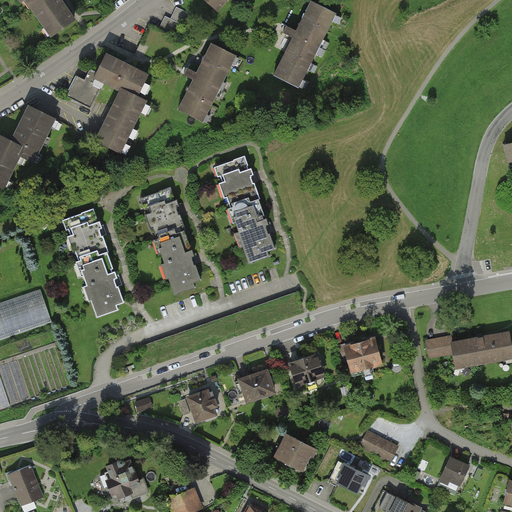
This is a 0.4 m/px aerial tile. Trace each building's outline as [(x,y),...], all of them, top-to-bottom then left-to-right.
[(64,0),(24,0),(50,38),(77,20),(64,0)] [(206,0),(217,10),(225,0),(206,0)] [(338,14),(314,2),(296,35),(274,77),(299,89),(338,14)] [(173,16),(185,22),(189,12),(177,7),(173,16)] [(204,122),(237,56),(213,44),(195,78),(180,110),(204,122)] [(127,65),(108,55),(96,78),(122,91),(109,117),(97,140),(120,151),(145,101),(137,97),(148,76),(127,65)] [(99,88),(78,77),(67,97),(89,108),(99,88)] [(0,134),(0,188),(5,192),(23,158),(35,164),(59,120),(31,106),(12,141),(0,134)] [(246,156),(216,166),(249,265),(279,255),(271,230),(254,180),(246,156)] [(172,188),(142,198),(175,295),(205,285),(197,261),(180,212),(172,188)] [(94,210),(64,221),(98,318),(128,307),(120,283),(102,233),(94,210)] [(0,303),(0,340),(52,322),(41,289),(0,303)] [(456,355),(458,370),(511,360),(511,336),(511,332),(454,343),(456,355)] [(456,355),(454,343),(452,335),(426,340),(430,360),(456,355)] [(380,339),(347,346),(354,375),(387,368),(380,339)] [(322,352),(292,363),(300,387),(330,376),(322,352)] [(271,369),(241,379),(250,405),(280,394),(271,369)] [(0,375),(0,409),(10,406),(0,375)] [(213,388),(186,398),(196,425),(222,415),(213,388)] [(150,398),(135,403),(138,413),(154,408),(150,398)] [(399,449),(367,432),(358,447),(391,464),(399,449)] [(289,433),(277,457),(307,473),(319,448),(289,433)] [(138,458),(103,470),(115,504),(149,492),(138,458)] [(472,469),(452,459),(443,477),(463,487),(472,469)] [(371,478),(346,466),(337,483),(362,495),(371,478)] [(35,467),(8,475),(19,510),(46,501),(35,467)] [(191,491),(173,498),(178,511),(187,511),(198,508),(191,491)] [(423,511),(425,510),(400,498),(392,511),(423,511)]
